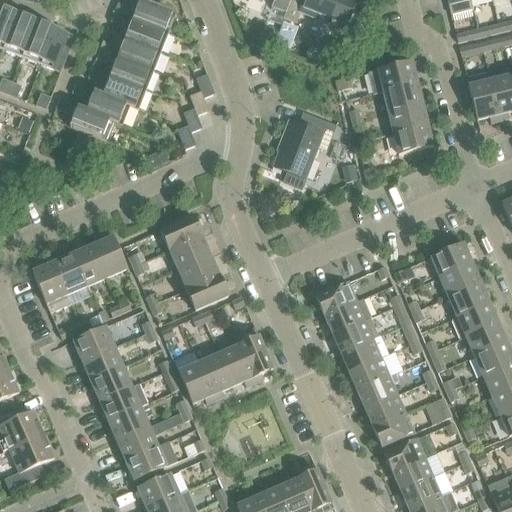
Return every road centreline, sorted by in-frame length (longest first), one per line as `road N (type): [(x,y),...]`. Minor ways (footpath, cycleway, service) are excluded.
road 1 (residential): [(0,278),(11,247),(238,143)]
road 2 (residential): [(362,511),(260,277)]
road 3 (residential): [(100,511),(0,294)]
road 4 (residential): [(260,277),(468,188)]
road 5 (residential): [(468,188),(434,48),(412,25),(408,0)]
road 6 (residential): [(238,143),(243,109),(202,0)]
road 7 (residential): [(260,277),(230,209),(238,143)]
